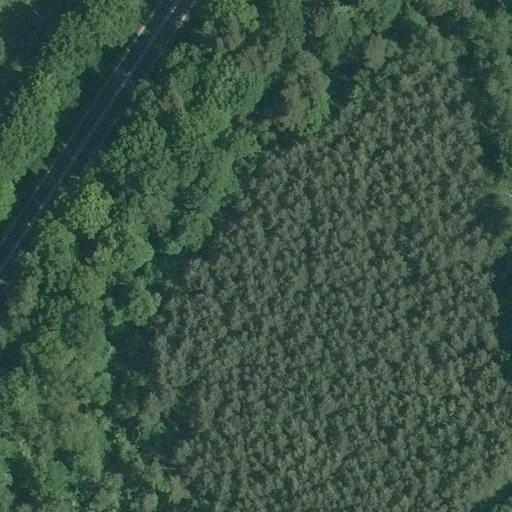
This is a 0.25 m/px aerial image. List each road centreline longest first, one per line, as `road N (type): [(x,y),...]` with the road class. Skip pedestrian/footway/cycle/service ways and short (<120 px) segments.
road 1 (track): [(0,399),(262,0)]
road 2 (trunk): [(0,272),(178,0)]
